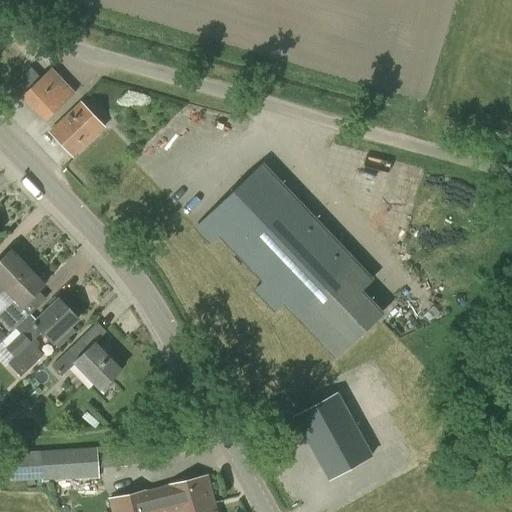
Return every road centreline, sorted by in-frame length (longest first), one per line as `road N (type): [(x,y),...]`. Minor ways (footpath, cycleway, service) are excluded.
road 1 (unclassified): [(511,171),(0,29)]
road 2 (tertiary): [(266,511),(146,299),(107,246),(0,135)]
